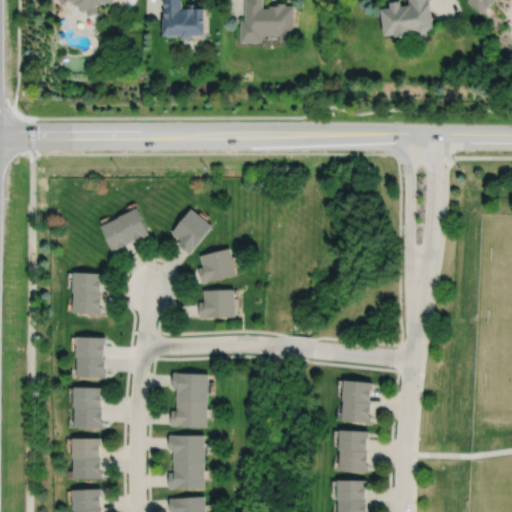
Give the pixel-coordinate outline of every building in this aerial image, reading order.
[(73,0),(86,7),(89,14),(99,11),(97,5),(100,2),(103,3),(104,0),(106,0),(110,2),(111,0),(73,0)] [(164,0),(164,15),(163,15),(163,33),(166,33),(166,35),(177,35),(177,33),(181,33),(181,37),(193,37),(193,33),(205,33),(205,6),(197,6),(197,2),(188,2),(188,6),(183,6),(183,8),(182,8),(182,0),(164,0)] [(263,0),(245,0),(245,18),(241,19),(241,41),(262,40),(262,33),(280,33),(280,40),(295,40),(294,3),(286,3),(286,1),(275,1),(275,4),(269,4),(269,6),(263,6),(263,0)] [(432,25),(435,25),(430,0),(409,0),(410,2),(403,3),(402,0),(391,0),(392,5),(382,6),(386,33),(396,32),(397,34),(412,32),(412,28),(420,27),(423,30),(430,29),(432,25)] [(472,0),(482,11),(495,0),(472,0)] [(132,239),(142,235),(143,236),(149,233),(137,207),(121,215),(122,216),(132,239)] [(191,207),(172,232),(181,239),(178,243),(190,253),(213,225),(191,207)] [(122,216),(103,225),(115,251),(123,248),(123,246),(133,242),(132,239),(122,216)] [(201,255),(204,266),(199,268),(202,283),(237,274),(231,247),(201,255)] [(102,293),(103,279),(105,279),(105,272),(75,271),(74,291),(75,291),(102,293)] [(204,289),(205,301),(200,302),(200,317),(236,316),(235,288),(204,289)] [(75,291),(74,312),(104,313),(104,306),(103,306),(103,293),(102,293),(75,291)] [(106,357),(106,344),(108,344),(108,337),(79,336),(78,356),(79,356),(106,357)] [(79,356),(79,377),(109,377),(109,371),(107,371),(107,357),(106,357),(79,356)] [(208,401),(209,373),(173,372),(173,387),(177,388),(176,399),(177,399),(208,401)] [(371,402),(372,389),(374,389),(375,382),(345,379),(343,400),(345,400),(371,402)] [(103,408),(103,395),(106,395),(106,388),(76,387),(75,407),(77,407),(103,408)] [(177,399),(177,410),(172,410),(171,426),(207,427),(208,401),(177,399)] [(345,400),(343,420),(372,423),(373,416),(371,416),(372,402),(371,402),(345,400)] [(77,407),(76,427),(106,428),(106,421),(104,421),(105,408),(103,408),(77,407)] [(367,452),(368,438),(370,438),(370,430),(341,429),(340,451),(341,451),(367,452)] [(205,461),(205,434),(169,435),(169,450),(173,450),(173,461),(174,461),(205,461)] [(101,458),(101,445),(104,445),(104,438),(74,438),(73,458),(75,458),(101,458)] [(341,451),(340,471),(370,472),(370,465),(368,465),(369,452),(367,452),(341,451)] [(75,458),(75,479),(104,479),(104,472),(103,472),(103,458),(101,458),(75,458)] [(174,461),(174,470),(169,470),(169,486),(205,485),(205,461),(174,461)] [(366,497),(366,483),(368,484),(368,477),(339,476),(338,497),(340,497),(366,497)] [(101,509),(103,509),(102,496),(104,496),(103,488),(74,490),(75,510),(76,510),(101,509)] [(206,511),(205,493),(169,496),(170,511),(174,511),(206,511)] [(340,497),(340,511),(368,511),(369,510),(367,510),(367,497),(366,497),(340,497)]
